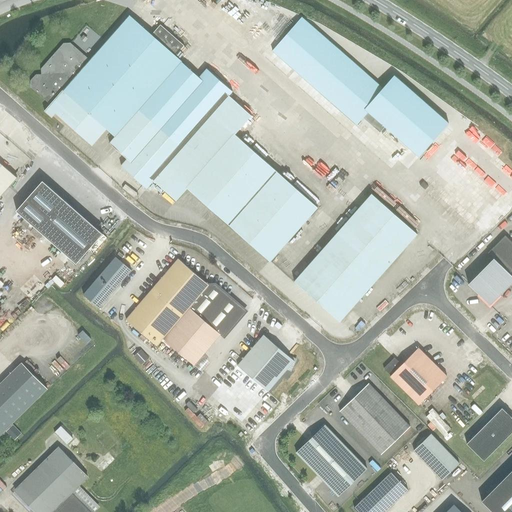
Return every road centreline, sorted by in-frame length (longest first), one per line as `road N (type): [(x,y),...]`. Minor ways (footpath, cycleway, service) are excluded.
road 1 (unclassified): [(341,361),(207,245),(154,230),(0,95)]
road 2 (unclassified): [(341,361),(271,431),(267,445),(316,511)]
road 3 (primary): [(511,96),(369,0)]
road 4 (unclassified): [(511,372),(424,286)]
